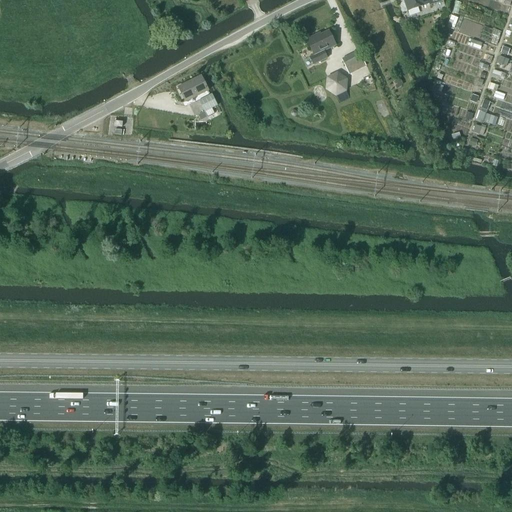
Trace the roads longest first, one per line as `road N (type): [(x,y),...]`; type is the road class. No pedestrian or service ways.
road 1 (track): [(0,319),(511,330)]
road 2 (motorway): [(511,413),(0,406)]
road 3 (secondary): [(511,368),(0,362)]
road 4 (unclassified): [(0,166),(311,0)]
